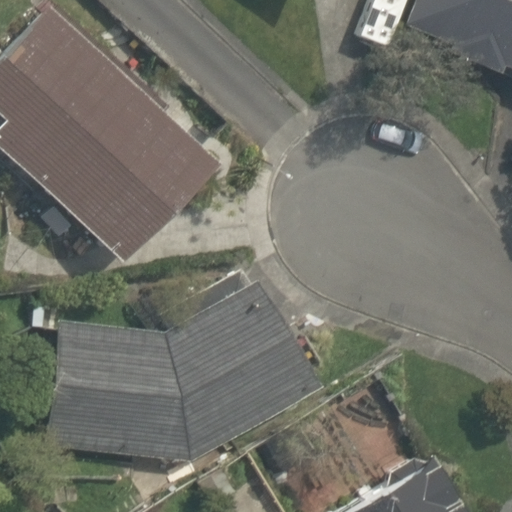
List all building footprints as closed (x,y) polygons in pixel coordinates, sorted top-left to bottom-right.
[(57,0),(48,0),(0,52),(0,107),(5,112),(0,117),(0,139),(121,250),(217,146),(57,0)] [(282,103),(172,0),(93,0),(246,142),(282,103)] [(511,0),(420,0),(403,41),(508,84),(511,75),(511,0)] [(66,320),(46,443),(191,463),(323,392),(267,280),(155,335),(66,320)] [(466,511),(438,464),(421,475),(371,391),(277,447),(316,511),(466,511)] [(271,511),(259,488),(214,511),(271,511)]
